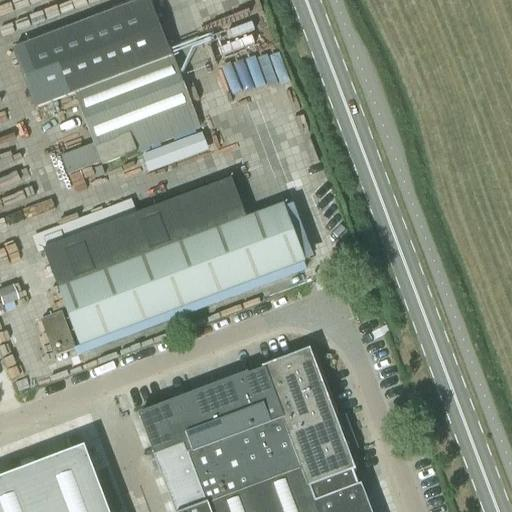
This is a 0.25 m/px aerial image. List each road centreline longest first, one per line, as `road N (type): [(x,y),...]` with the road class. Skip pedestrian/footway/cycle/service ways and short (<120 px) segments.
road 1 (primary): [(497,511),(304,0)]
road 2 (unclassified): [(511,471),(333,0)]
road 3 (unclassified): [(0,428),(265,327),(327,328)]
road 4 (unclassified): [(415,511),(360,366),(327,328)]
